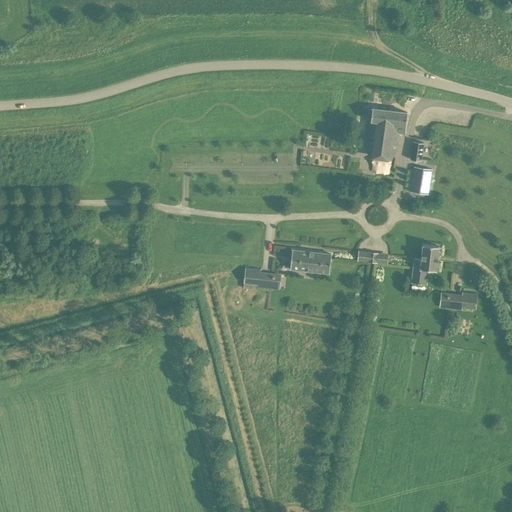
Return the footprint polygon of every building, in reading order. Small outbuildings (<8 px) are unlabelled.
[(372,108),(366,150),(394,154),(398,132),(404,133),(407,113),(372,108)] [(413,141),(410,159),(421,161),(424,143),(413,141)] [(414,166),(409,191),(428,194),(432,169),(414,166)] [(414,258),(411,283),(426,284),(427,269),(436,270),(436,269),(439,247),(439,246),(423,244),(423,245),(421,259),(414,258)] [(290,268),(290,269),(291,269),(328,273),(329,273),(329,272),(331,255),(331,254),(330,254),(293,250),(292,250),(292,251),(290,268)] [(387,265),(388,254),(358,251),(357,262),(387,265)] [(245,268),(243,283),(257,285),(256,287),(279,289),(281,274),(260,272),(260,269),(245,268)] [(441,292),(439,307),(461,310),(462,307),(475,309),(477,294),(462,292),(462,295),(449,293),(441,292)]
